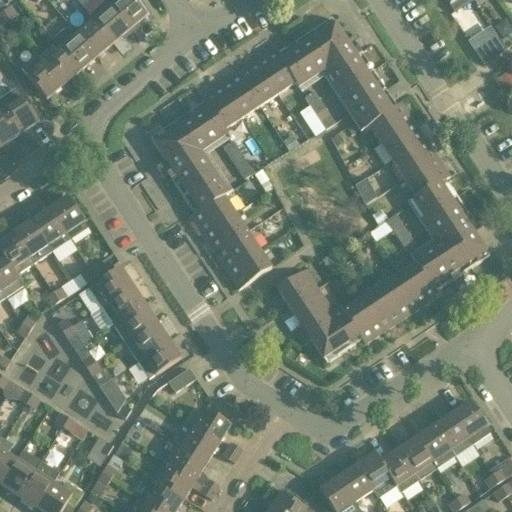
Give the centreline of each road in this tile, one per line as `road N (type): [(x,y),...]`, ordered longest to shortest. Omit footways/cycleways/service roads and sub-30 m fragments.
road 1 (residential): [(84,135),(218,347),(248,385),(287,411)]
road 2 (residential): [(511,206),(378,0)]
road 3 (residential): [(287,411),(324,427),(349,423),(475,346)]
road 4 (residential): [(198,34),(84,135)]
